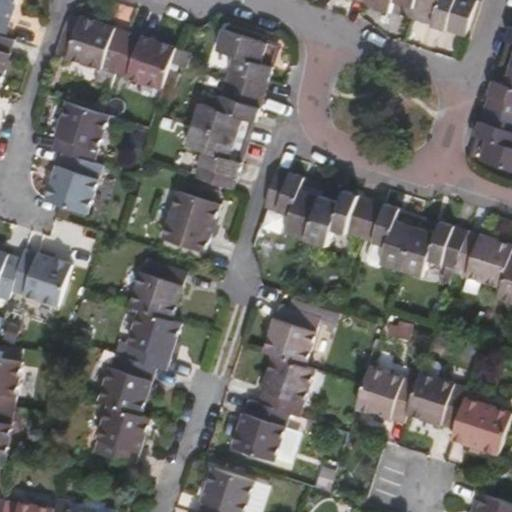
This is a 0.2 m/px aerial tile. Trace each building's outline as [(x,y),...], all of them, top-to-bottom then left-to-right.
[(0,0),(0,32),(2,33),(12,0),(0,0)] [(463,31),(472,0),(412,0),(411,2),(433,9),(429,20),(463,31)] [(408,13),(410,7),(389,1),(388,7),(408,13)] [(511,9),(503,36),(510,39),(511,39),(511,48),(509,60),(511,61),(511,9)] [(115,70),(128,29),(81,14),(68,55),(115,70)] [(268,92),(277,65),(272,63),(264,61),(270,41),(226,27),(220,47),(237,53),(229,79),(268,92)] [(163,85),(175,45),(128,29),(115,70),(163,85)] [(0,70),(11,36),(2,33),(0,32),(0,70)] [(504,58),(510,39),(503,36),(497,56),(504,58)] [(277,65),(283,45),(278,44),(272,63),(277,65)] [(498,77),(504,58),(497,56),(491,75),(498,77)] [(511,61),(509,60),(503,79),(498,77),(491,75),(481,105),(511,115),(511,61)] [(259,120),(268,92),(229,79),(220,107),(203,102),(196,123),(239,137),(246,115),(255,118),(259,120)] [(360,100),(364,90),(357,80),(345,84),(342,94),(348,104),(360,100)] [(91,158),(108,109),(67,96),(50,145),(60,148),(91,158)] [(511,144),(511,145),(511,144),(511,115),(481,105),(472,132),(480,134),(484,136),(478,156),(511,167),(511,144)] [(252,141),(259,120),(255,118),(248,140),(252,141)] [(238,186),(246,160),(242,158),(233,156),(239,137),(196,123),(191,141),(207,147),(198,174),(238,186)] [(474,155),(480,134),(472,132),(466,152),(474,155)] [(246,160),(252,141),(248,140),(242,158),(246,160)] [(87,209),(102,162),(91,158),(60,148),(45,195),(87,209)] [(309,238),(323,194),(303,187),(304,182),(306,176),(281,168),(268,208),(293,216),(288,231),(309,238)] [(319,187),(320,181),(306,176),(304,182),(319,187)] [(210,246),(225,200),(184,186),(169,233),(210,246)] [(363,239),(375,199),(348,191),(345,201),(323,194),(309,238),(330,245),(335,230),(363,239)] [(403,269),(417,224),(397,217),(399,213),(400,207),(375,199),(363,239),(388,247),(383,262),(403,269)] [(420,214),(400,207),(399,213),(419,219),(420,214)] [(441,220),(420,214),(419,219),(439,225),(441,220)] [(454,267),(466,228),(441,220),(439,225),(437,230),(417,224),(403,269),(423,275),(428,259),(454,267)] [(511,253),(511,249),(511,242),(466,228),(454,267),(453,270),(500,285),(511,253)] [(62,299),(75,256),(27,241),(23,251),(13,283),(62,299)] [(13,283),(23,251),(0,244),(0,290),(10,293),(13,283)] [(511,253),(500,285),(497,295),(511,299),(511,253)] [(178,320),(193,272),(151,258),(136,306),(146,309),(178,320)] [(311,364),(326,317),(284,304),(269,351),(278,354),(311,364)] [(173,370),(188,323),(178,320),(146,309),(130,357),(163,367),(173,370)] [(0,404),(15,407),(23,358),(0,353),(0,404)] [(148,415),(163,367),(130,357),(121,354),(105,401),(115,404),(148,415)] [(305,414),(319,367),(311,364),(278,354),(264,401),(295,411),(305,414)] [(407,411),(418,379),(372,365),(360,406),(404,420),(407,411)] [(464,395),(468,385),(421,370),(418,379),(407,411),(454,427),(464,395)] [(500,451),(511,413),(511,410),(464,395),(454,427),(451,436),(500,451)] [(280,460),(295,411),(264,401),(254,398),(238,447),(280,460)] [(0,456),(7,457),(15,407),(0,404),(0,456)] [(141,466),(157,418),(148,415),(115,404),(99,452),(141,466)] [(251,511),(262,478),(220,465),(205,511),(251,511)] [(511,511),(511,500),(483,491),(475,511),(511,511)] [(101,511),(68,507),(70,498),(56,496),(55,506),(53,511),(101,511)] [(53,511),(55,506),(6,498),(3,511),(53,511)]
